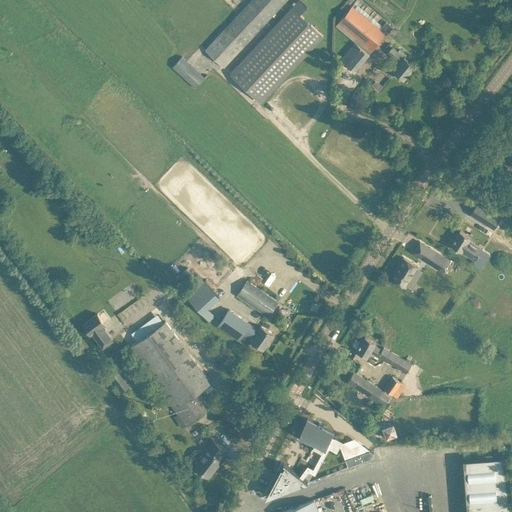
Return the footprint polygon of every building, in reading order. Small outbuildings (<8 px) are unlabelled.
[(249,0),(204,48),(222,66),(283,0),(249,0)] [(229,72),(261,102),(324,35),(292,5),(229,72)] [(339,21),(372,50),(386,34),(353,5),(339,21)] [(340,57),(355,70),(369,54),(354,41),(340,57)] [(404,56),(406,54),(400,49),(398,51),(392,46),(388,52),(399,62),(392,70),(403,79),(415,66),(404,56)] [(171,66),(195,87),(205,76),(181,55),(171,66)] [(285,96),(306,115),(318,103),(297,83),(285,96)] [(502,173),(509,178),(511,173),(511,152),(505,162),(509,165),(502,173)] [(500,218),(477,203),(471,214),(481,220),(488,224),(493,228),(500,218)] [(482,248),(469,240),(470,237),(460,230),(451,245),(461,251),(462,251),(475,259),(482,248)] [(430,247),(424,257),(444,270),(451,260),(430,247)] [(405,286),(418,266),(403,257),(391,277),(405,286)] [(182,277),(191,271),(188,267),(180,274),(182,277)] [(209,308),(220,298),(198,274),(181,290),(209,321),(215,315),(209,308)] [(237,294),(268,316),(278,301),(247,280),(237,294)] [(253,336),(251,339),(264,348),(274,334),(261,325),(258,329),(250,324),(250,323),(229,309),(218,325),(239,339),(245,331),(253,336)] [(98,312),(82,323),(90,334),(92,333),(102,348),(114,340),(103,325),(105,323),(98,312)] [(165,320),(130,346),(175,408),(187,424),(210,407),(198,391),(200,389),(210,382),(204,374),(165,320)] [(374,344),(375,342),(365,336),(356,350),(367,357),(370,351),(406,372),(412,363),(384,347),(382,349),(374,344)] [(383,390),(362,377),(354,371),(347,381),(356,387),(376,400),(377,399),(385,404),(390,397),(388,396),(384,393),(382,391),(383,390)] [(125,379),(120,373),(112,379),(116,385),(125,379)] [(383,387),(397,397),(405,384),(391,375),(383,387)] [(307,418),(299,433),(315,442),(312,448),(322,453),(316,463),(313,468),(308,465),(305,468),(300,475),(303,478),(305,475),(309,470),(315,473),(325,454),(329,448),(337,452),(342,441),(332,436),(334,432),(323,426),(323,425),(319,422),(319,424),(307,418)] [(383,427),(386,438),(397,434),(393,423),(383,427)] [(206,448),(207,449),(205,452),(200,448),(194,450),(186,459),(209,477),(218,464),(216,462),(219,458),(220,459),(226,450),(213,439),(206,448)] [(351,458),(370,450),(364,445),(346,452),(349,458),(351,458)] [(372,457),(371,456),(373,453),(370,450),(351,458),(353,464),(372,457)] [(460,455),(447,456),(448,468),(460,467),(460,455)] [(463,459),(467,511),(511,511),(504,457),(463,459)] [(281,467),(268,492),(271,495),(302,483),(300,482),(303,479),(307,482),(308,481),(303,478),(300,475),(284,462),(283,463),(285,464),(282,468),(281,467)] [(340,489),(324,494),(325,499),(342,495),(340,489)] [(279,511),(318,511),(314,499),(279,511)]
